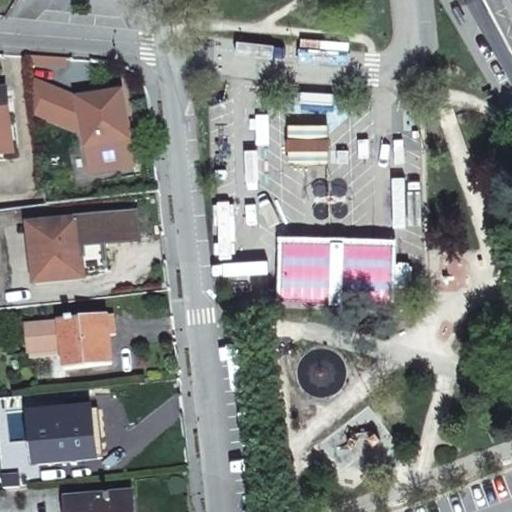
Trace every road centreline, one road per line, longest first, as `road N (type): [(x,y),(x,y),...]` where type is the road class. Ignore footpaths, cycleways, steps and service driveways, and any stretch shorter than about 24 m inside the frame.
road 1 (residential): [(213,511),(161,53)]
road 2 (unclassified): [(404,0),(403,58),(386,72),(219,65),(161,53)]
road 3 (unclassified): [(161,53),(115,39),(0,31)]
